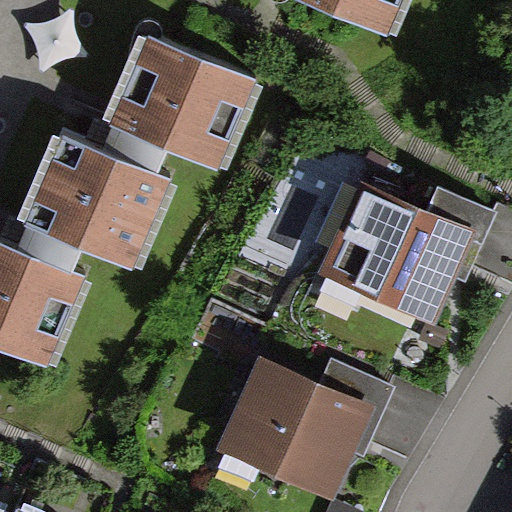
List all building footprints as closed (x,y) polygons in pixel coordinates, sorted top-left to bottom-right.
[(331,0),(388,25),(399,0),(331,0)] [(217,164),(255,76),(145,28),(107,116),(112,118),(165,141),(217,164)] [(165,141),(112,118),(101,143),(154,166),(165,141)] [(130,260),(169,173),(154,166),(101,143),(60,124),(21,211),(27,213),(81,238),(130,260)] [(319,258),(437,313),(455,272),(466,278),(500,204),(439,176),(431,193),(363,162),(319,258)] [(81,238),(27,213),(15,241),(69,265),(81,238)] [(0,341),(45,361),(84,271),(69,265),(15,241),(0,234),(0,341)] [(215,433),(335,490),(355,447),(364,452),(397,382),(333,352),(325,369),(260,338),(215,433)] [(60,511),(19,494),(13,508),(10,511),(60,511)] [(360,511),(363,506),(333,494),(325,511),(360,511)] [(0,511),(10,511),(13,508),(0,502),(0,511)]
